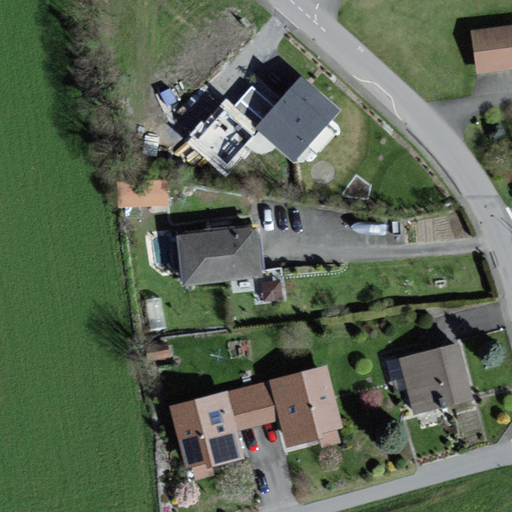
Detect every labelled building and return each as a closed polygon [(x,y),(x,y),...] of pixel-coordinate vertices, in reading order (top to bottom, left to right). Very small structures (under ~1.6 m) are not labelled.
[(511,68),(511,26),(473,31),(477,72),(511,68)] [(301,78),(259,126),(295,157),(336,109),(301,78)] [(259,126),(225,100),(192,142),(225,168),(259,126)] [(165,179),(120,180),(120,200),(166,199),(165,179)] [(267,273),(262,227),(181,236),(186,282),(267,273)] [(469,403),(456,347),(397,361),(411,417),(469,403)] [(326,368),(275,381),(284,416),(291,440),(341,428),(326,368)] [(228,393),(235,420),(237,428),(284,416),(275,381),(228,393)] [(244,456),(239,434),(237,428),(235,420),(228,393),(177,407),(193,469),(244,456)]
